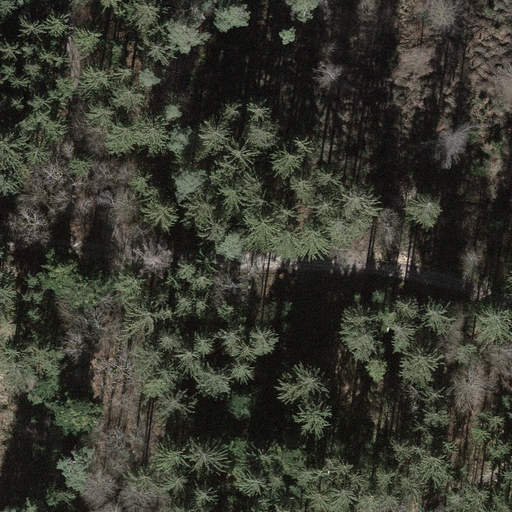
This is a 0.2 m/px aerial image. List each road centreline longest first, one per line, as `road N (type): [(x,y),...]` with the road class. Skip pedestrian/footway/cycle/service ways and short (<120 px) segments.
road 1 (track): [(511,307),(390,269),(109,256)]
road 2 (track): [(109,256),(157,511)]
road 3 (track): [(77,96),(53,156),(0,200)]
